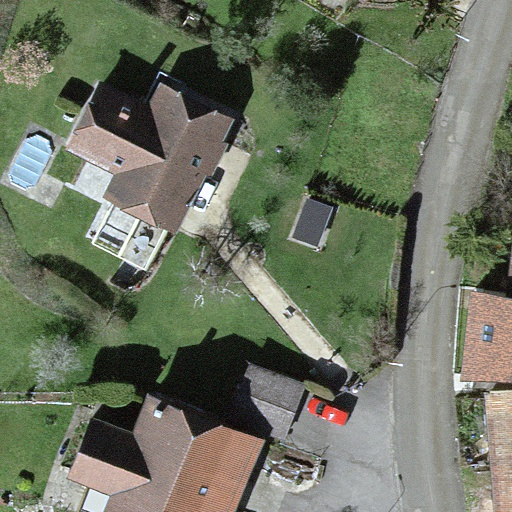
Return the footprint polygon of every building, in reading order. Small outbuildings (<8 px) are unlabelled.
[(111,189),(170,220),(220,123),(161,92),(145,123),(86,93),(66,133),(124,162),(111,189)] [(497,275),(463,272),(456,353),(511,357),(511,203),(510,203),(497,275)] [(246,360),(224,410),(275,433),(297,384),(246,360)] [(511,511),(511,372),(481,372),(483,511),(511,511)] [(93,511),(220,511),(250,434),(139,392),(129,419),(84,402),(63,456),(81,463),(68,495),(96,505),(93,511)]
